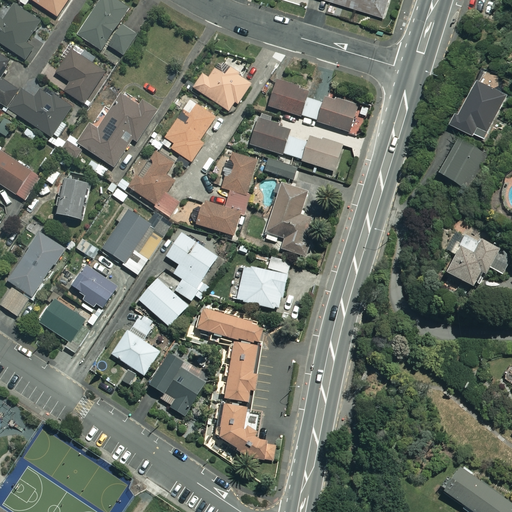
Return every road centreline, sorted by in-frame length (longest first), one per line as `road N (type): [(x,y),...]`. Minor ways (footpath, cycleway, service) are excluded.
road 1 (trunk): [(303,511),(337,329),(374,207)]
road 2 (residential): [(0,349),(243,511)]
road 3 (residential): [(415,69),(198,0)]
road 4 (residential): [(374,207),(400,232),(405,309),(440,329),(511,336)]
road 5 (trunk): [(374,207),(415,69)]
